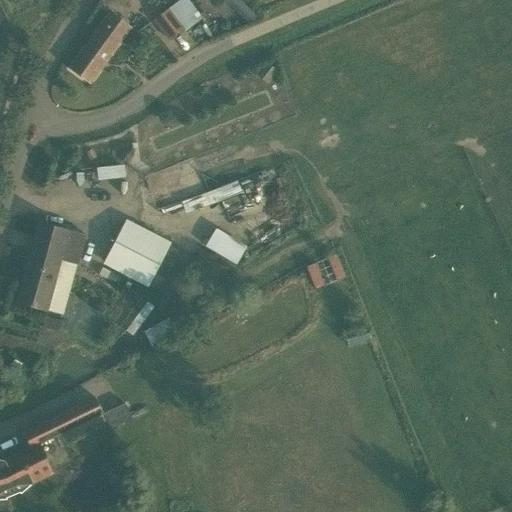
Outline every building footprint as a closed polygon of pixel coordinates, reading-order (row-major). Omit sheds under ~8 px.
[(184,28),(169,8),(153,20),(168,40),(184,28)] [(131,28),(109,12),(69,69),(89,84),(131,28)] [(77,265),(85,235),(38,222),(16,303),(46,312),(60,260),(77,265)] [(175,299),(186,277),(195,259),(168,245),(124,223),(104,263),(175,299)] [(207,246),(240,265),(251,245),(218,226),(207,246)] [(341,253),(310,265),(318,287),(349,275),(341,253)] [(151,343),(180,329),(173,315),(145,329),(151,343)] [(18,454),(4,460),(0,459),(0,499),(5,500),(6,499),(6,498),(19,493),(20,494),(21,493),(33,484),(32,482),(53,471),(40,444),(60,434),(61,435),(102,414),(103,414),(95,397),(22,433),(30,448),(18,454)] [(107,412),(114,427),(135,417),(128,402),(107,412)]
